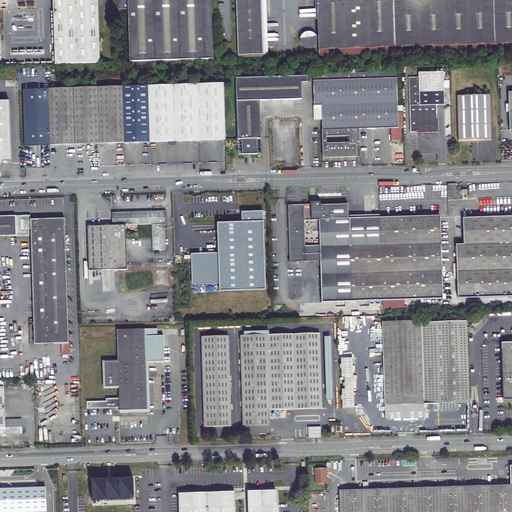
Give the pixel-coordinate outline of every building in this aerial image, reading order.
[(53,0),(55,65),(100,63),(97,0),(53,0)] [(211,0),(118,0),(119,10),(128,9),(130,62),(213,59),(211,0)] [(269,57),(267,0),(236,0),(238,58),(269,57)] [(511,0),(316,0),(318,50),(511,43),(511,0)] [(313,33),(311,32),(309,32),(307,32),(305,33),(303,34),(301,35),(301,37),(300,40),(300,42),(301,44),(302,46),(304,47),(305,48),(308,49),(310,49),(312,48),(314,47),(315,46),(317,44),(317,42),(317,40),(317,38),(316,36),(315,34),(313,33)] [(511,43),(318,50),(319,56),(511,49),(511,43)] [(401,129),(405,128),(404,106),(398,106),(397,72),(312,75),(314,121),(322,121),(323,158),(360,157),(359,130),(362,130),(363,160),(376,160),(375,130),(391,129),(392,165),(404,164),(403,140),(402,140),(401,129)] [(409,78),(410,132),(418,132),(437,131),(436,119),(436,105),(444,105),(443,72),(418,73),(419,77),(409,78)] [(241,140),(242,155),(257,154),(257,139),(260,139),(259,101),(302,100),(301,83),(301,77),(235,79),(237,140),(241,140)] [(223,83),(24,90),(25,146),(225,140),(223,83)] [(458,141),(491,140),(490,95),(457,96),(458,141)] [(0,161),(11,161),(9,101),(0,101),(0,161)] [(436,119),(437,131),(418,132),(418,133),(438,133),(438,119),(436,119)] [(456,185),(448,185),(448,200),(456,200),(456,185)] [(348,204),(289,206),(291,263),(321,262),(323,303),(443,299),(440,216),(348,220),(348,204)] [(152,225),(153,250),(165,250),(165,224),(167,224),(166,211),(112,213),(112,226),(87,227),(89,271),(127,270),(126,225),(152,225)] [(265,289),(263,211),(242,212),(242,222),(217,223),(218,253),(191,254),(192,285),(219,284),(219,291),(265,289)] [(69,355),(64,219),(31,220),(30,215),(0,216),(0,236),(29,235),(29,228),(31,228),(35,344),(61,343),(62,355),(69,355)] [(459,300),(511,298),(511,216),(464,219),(465,245),(457,246),(459,300)] [(463,320),(379,323),(383,420),(422,419),(421,406),(466,404),(463,320)] [(147,410),(146,377),(145,329),(117,330),(118,362),(104,362),(105,388),(119,387),(119,399),(119,408),(119,411),(147,410)] [(269,410),(321,409),(319,333),(240,336),(243,427),(270,426),(269,410)] [(204,427),(231,427),(228,336),(201,337),(204,427)] [(511,343),(498,344),(499,402),(511,401),(511,343)] [(22,428),(5,428),(5,420),(4,387),(0,387),(0,434),(22,434),(22,428)] [(119,408),(119,399),(106,399),(107,400),(86,401),(86,409),(119,408)] [(22,428),(22,419),(5,420),(5,428),(22,428)] [(308,427),(308,438),(321,437),(320,427),(308,427)] [(508,485),(339,490),(339,511),(511,511),(511,465),(507,466),(508,485)] [(323,470),(311,470),(311,477),(312,477),(313,486),(326,486),(326,480),(323,480),(323,470)] [(91,483),(92,501),(135,500),(134,478),(92,480),(92,483),(91,483)] [(46,511),(46,487),(0,488),(0,511),(46,511)] [(273,511),(273,493),(177,496),(176,511),(273,511)]
